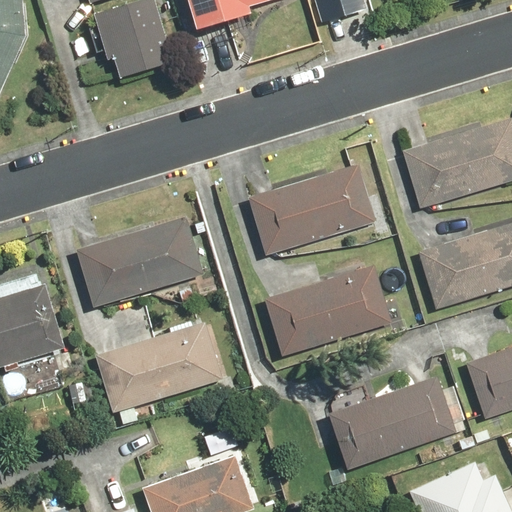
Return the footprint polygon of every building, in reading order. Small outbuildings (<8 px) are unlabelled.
[(19,0),(0,0),(0,90),(23,37),(19,0)] [(172,64),(152,0),(148,0),(91,18),(105,62),(112,60),(118,81),(172,64)] [(182,0),(191,32),(248,18),(245,8),(275,0),(182,0)] [(313,0),(321,22),(370,6),(368,0),(313,0)] [(511,117),(511,116),(401,150),(420,209),(511,180),(511,117)] [(357,163),(247,197),(265,256),(375,222),(357,163)] [(187,213),(75,248),(94,309),(206,274),(187,213)] [(511,223),(419,248),(434,308),(511,288),(511,223)] [(373,266),(263,300),(279,356),(391,324),(373,266)] [(43,282),(0,294),(0,366),(63,348),(43,282)] [(92,357),(111,413),(221,377),(202,321),(92,357)] [(511,346),(465,358),(480,414),(511,406),(511,346)] [(345,471),(468,428),(453,386),(440,390),(435,376),(325,415),(345,471)] [(235,455),(142,487),(150,511),(239,511),(253,507),(235,455)] [(475,460),(408,490),(417,511),(510,511),(494,475),(484,480),(475,460)]
